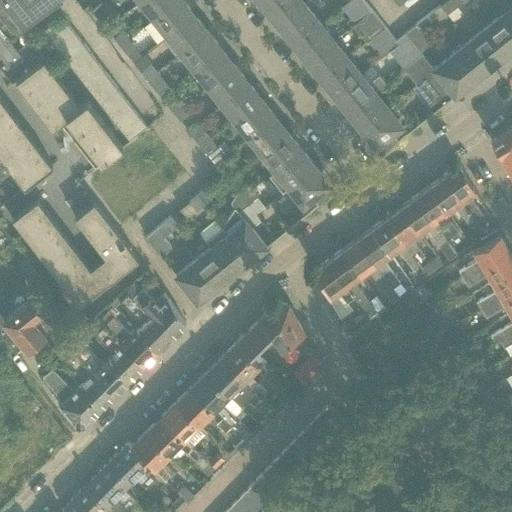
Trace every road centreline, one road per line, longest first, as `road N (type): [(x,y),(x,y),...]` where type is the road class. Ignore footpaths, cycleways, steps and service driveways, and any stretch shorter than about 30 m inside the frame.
road 1 (residential): [(34,511),(284,262)]
road 2 (residential): [(377,191),(223,0)]
road 3 (unknown): [(212,333),(143,237),(202,175)]
